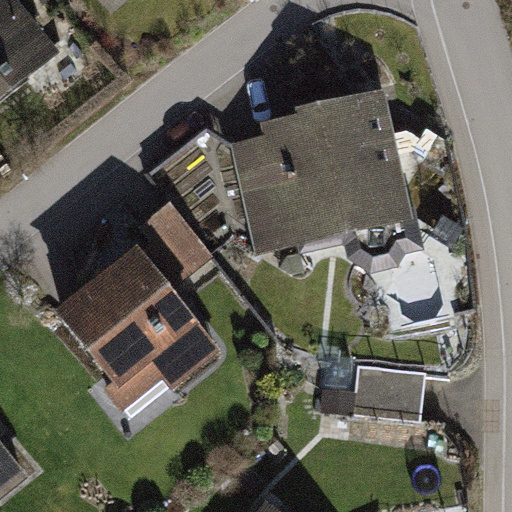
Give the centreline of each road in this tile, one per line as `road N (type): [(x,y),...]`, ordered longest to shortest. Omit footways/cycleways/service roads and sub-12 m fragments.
road 1 (residential): [(0,230),(208,61),(310,0)]
road 2 (residential): [(460,0),(511,208)]
